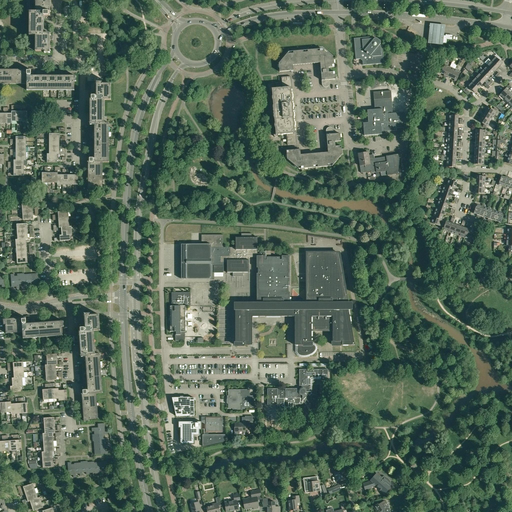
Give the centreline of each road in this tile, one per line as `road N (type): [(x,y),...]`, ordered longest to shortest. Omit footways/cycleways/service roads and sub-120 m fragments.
road 1 (secondary): [(175,50),(148,91),(133,138),(123,295)]
road 2 (secondary): [(135,295),(136,216),(154,116),(186,62)]
road 3 (secondary): [(123,300),(131,411),(151,511)]
road 4 (secondary): [(163,511),(143,409),(135,300)]
road 5 (secondary): [(338,12),(503,28)]
road 6 (residential): [(466,106),(436,83),(380,72),(343,75)]
road 7 (residential): [(74,432),(68,301)]
road 8 (residential): [(410,141),(351,145),(343,75)]
road 9 (secondary): [(217,36),(268,15),(338,12)]
road 10 (residential): [(80,155),(82,58),(56,58)]
